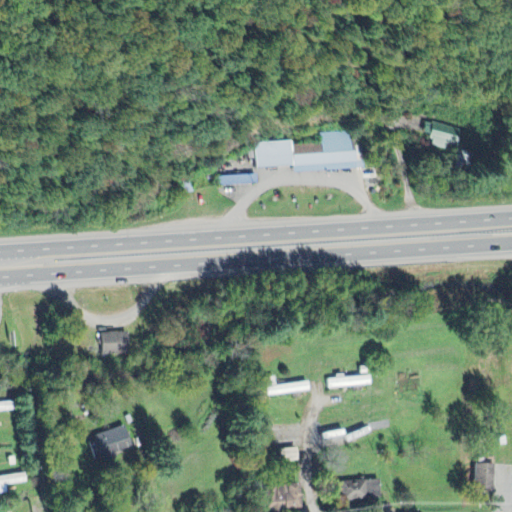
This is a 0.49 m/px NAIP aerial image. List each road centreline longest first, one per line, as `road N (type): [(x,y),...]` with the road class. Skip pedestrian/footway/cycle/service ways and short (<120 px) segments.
road 1 (trunk): [(0,275),(511,240)]
road 2 (trunk): [(511,216),(0,249)]
